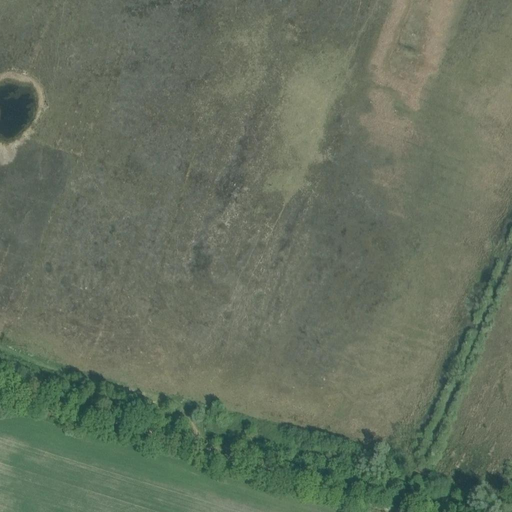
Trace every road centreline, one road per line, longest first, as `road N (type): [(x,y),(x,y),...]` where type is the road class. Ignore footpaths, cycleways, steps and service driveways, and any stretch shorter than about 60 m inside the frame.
road 1 (track): [(407,511),(201,448)]
road 2 (track): [(201,448),(0,387)]
